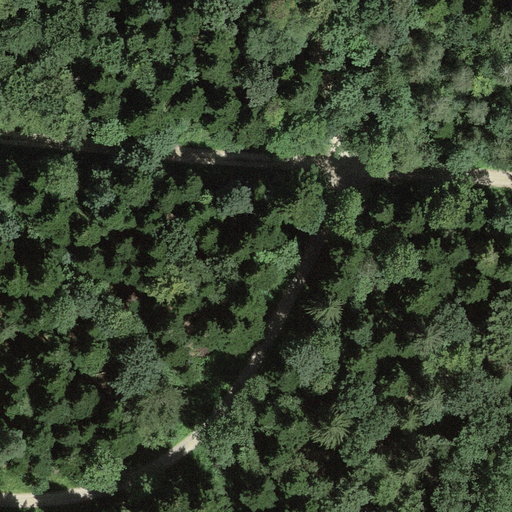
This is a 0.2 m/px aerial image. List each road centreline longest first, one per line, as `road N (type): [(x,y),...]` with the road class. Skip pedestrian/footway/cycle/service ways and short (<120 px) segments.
road 1 (track): [(0,499),(82,494),(181,443),(260,351),(305,264),(331,166),(333,118),(304,0)]
road 2 (track): [(0,136),(511,178)]
